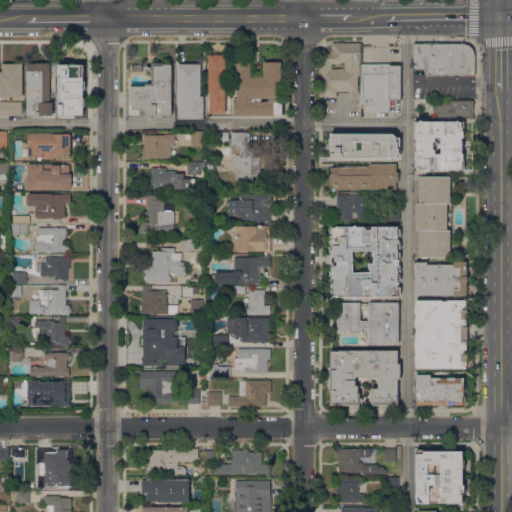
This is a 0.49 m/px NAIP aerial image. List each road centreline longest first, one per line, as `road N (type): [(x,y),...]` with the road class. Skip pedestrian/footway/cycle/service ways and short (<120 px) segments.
road 1 (residential): [(511,426),(0,425)]
road 2 (residential): [(302,511),(303,0)]
road 3 (residential): [(107,511),(107,0)]
road 4 (secondary): [(498,90),(500,511)]
